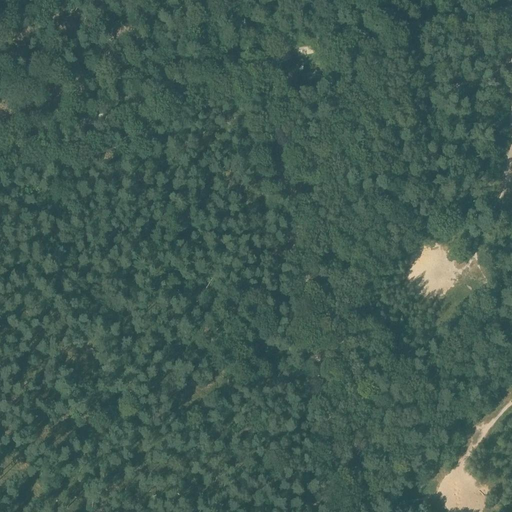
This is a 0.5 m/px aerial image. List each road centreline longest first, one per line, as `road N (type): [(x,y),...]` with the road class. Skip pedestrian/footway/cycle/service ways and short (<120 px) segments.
road 1 (track): [(270,62),(338,511)]
road 2 (track): [(0,150),(270,62)]
road 3 (track): [(285,57),(511,8)]
